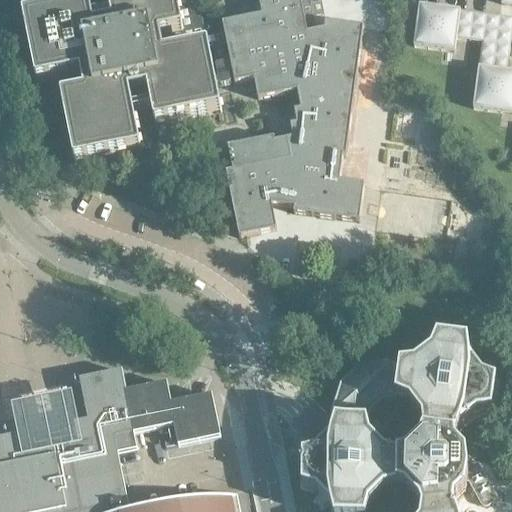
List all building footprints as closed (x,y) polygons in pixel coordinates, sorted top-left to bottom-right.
[(187,52),(183,33),(184,33),(184,32),(183,32),(179,12),(180,12),(180,11),(179,11),(177,0),(37,0),(41,15),(26,18),(25,18),(25,19),(24,20),(24,21),(28,41),(28,42),(33,62),(32,62),(32,63),(33,63),(37,83),(36,84),(37,85),(38,84),(38,85),(38,86),(39,85),(59,81),(60,81),(67,79),(69,79),(73,78),(72,77),(77,76),(77,77),(80,77),(81,77),(81,76),(83,75),(87,95),(85,95),(85,94),(84,95),(81,96),(81,97),(77,98),(76,96),(74,97),(64,99),(63,99),(63,100),(62,100),(62,101),(66,121),(66,122),(66,123),(67,122),(70,143),(70,144),(71,144),(75,164),(74,164),(75,165),(76,165),(76,166),(77,166),(77,165),(89,163),(97,161),(97,162),(98,161),(118,157),(119,157),(140,153),(141,153),(140,152),(142,151),(141,150),(137,130),(137,129),(134,117),(133,117),(132,109),(151,106),(155,126),(155,127),(156,126),(157,128),(158,128),(158,127),(178,123),(173,101),(185,99),(176,55),(187,52)] [(346,160),(363,30),(325,25),(325,32),(317,34),(310,0),(258,0),(262,18),(223,26),(235,86),(245,84),(247,94),(257,92),(258,98),(259,102),(298,94),(302,112),(295,114),(298,127),(291,128),(294,141),(275,145),(274,141),(228,150),(233,174),(226,176),(239,240),(277,233),(272,207),(279,209),(289,210),(294,210),(294,211),(295,211),(294,216),(359,225),(365,187),(340,184),(341,176),(343,159),(346,160)] [(511,0),(502,0),(501,6),(511,7),(511,60),(508,60),(510,48),(511,33),(511,20),(420,7),(416,35),(414,49),(442,52),(455,54),(457,41),(482,44),(478,70),(475,97),(473,111),(511,116),(511,0)] [(216,89),(214,77),(213,75),(213,71),(213,70),(212,70),(208,50),(209,50),(208,49),(207,49),(207,48),(206,48),(206,49),(187,52),(176,55),(185,99),(173,101),(178,123),(178,124),(179,123),(199,119),(200,119),(213,116),(216,115),(219,115),(220,115),(220,114),(221,113),(221,112),(217,92),(217,91),(216,89)] [(230,75),(228,66),(226,65),(222,66),(221,66),(222,69),(223,73),(223,75),(223,76),(230,75)] [(357,281),(359,270),(348,268),(346,280),(357,281)] [(498,494),(499,484),(495,463),(484,454),(475,449),(480,435),(497,423),(511,421),(511,414),(511,389),(502,385),(489,368),(487,354),(457,350),(452,363),(449,366),(442,361),(436,366),(438,373),(435,376),(420,378),(407,372),(406,372),(380,375),(379,375),(360,393),(360,394),(352,419),(356,435),(352,449),(336,464),(323,467),(322,497),(336,501),(340,504),(336,511),(337,511),(486,511),(488,507),(498,494)] [(234,511),(232,497),(157,511),(129,511),(129,508),(139,506),(137,497),(127,500),(115,441),(175,429),(179,449),(221,440),(212,398),(172,407),(167,386),(127,395),(123,374),(80,383),(89,424),(46,432),(0,441),(0,511),(234,511)]
